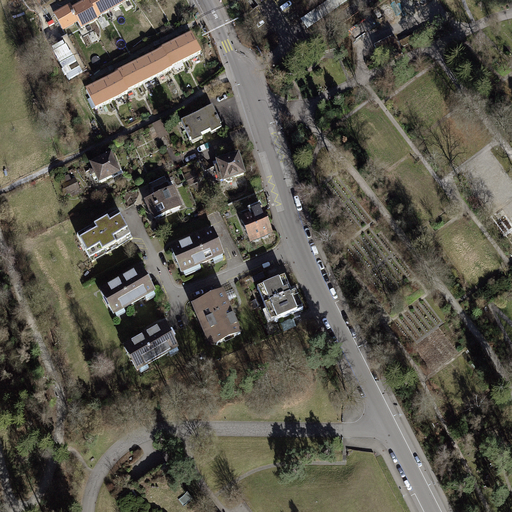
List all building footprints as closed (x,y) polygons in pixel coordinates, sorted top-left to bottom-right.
[(95,18),(108,10),(101,0),(85,0),(86,2),(95,18)] [(119,0),(101,0),(108,10),(121,3),(119,0)] [(86,2),(71,10),(77,20),(81,28),(96,20),(95,18),(86,2)] [(62,29),(77,20),(71,10),(69,6),(54,14),(62,29)] [(191,35),(175,43),(184,61),(200,54),(191,35)] [(392,36),(373,45),(381,63),(401,53),(392,36)] [(58,48),(71,74),(84,67),(71,42),(58,48)] [(169,69),(184,61),(175,43),(160,51),(161,52),(169,69)] [(161,52),(146,59),(155,77),(170,70),(169,69),(161,52)] [(146,59),(131,67),(140,84),(155,77),(146,59)] [(125,92),(140,84),(131,67),(116,74),(117,76),(125,92)] [(117,76),(102,83),(111,101),(126,94),(125,92),(117,76)] [(96,109),(111,101),(102,83),(86,91),(96,109)] [(211,108),(181,122),(190,140),(220,126),(211,108)] [(162,122),(153,126),(159,138),(167,135),(162,122)] [(110,154),(90,163),(98,183),(119,174),(110,154)] [(219,165),(210,168),(215,183),(225,180),(226,183),(244,178),(238,156),(218,161),(219,165)] [(195,172),(186,175),(187,182),(197,178),(195,172)] [(65,192),(70,190),(77,187),(75,180),(70,181),(68,176),(61,179),(63,185),(62,186),(65,192)] [(156,196),(144,201),(148,209),(150,209),(154,218),(180,207),(172,188),(169,189),(167,184),(153,190),(156,196)] [(251,216),(242,219),(250,240),(270,233),(259,204),(248,208),(251,216)] [(116,213),(75,235),(88,258),(129,236),(116,213)] [(211,231),(170,249),(179,272),(221,255),(211,231)] [(140,269),(99,291),(111,314),(152,291),(140,269)] [(283,277),(256,288),(268,316),(271,314),(274,320),(302,309),(295,292),(290,293),(283,277)] [(220,292),(197,302),(215,344),(239,334),(220,292)] [(163,324),(122,347),(135,369),(176,347),(163,324)] [(200,511),(163,465),(136,486),(135,485),(134,485),(128,477),(116,486),(123,494),(118,498),(129,511),(200,511)]
